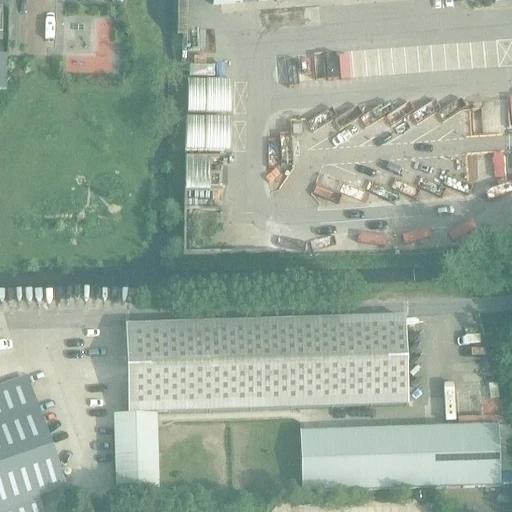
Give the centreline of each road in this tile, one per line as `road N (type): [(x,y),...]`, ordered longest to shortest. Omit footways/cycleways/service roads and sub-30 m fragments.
road 1 (unknown): [(261,87),(265,48),(283,31),(511,12)]
road 2 (unknown): [(511,132),(314,149),(296,164),(291,203)]
road 3 (unknown): [(261,87),(511,65)]
road 4 (unknown): [(291,203),(304,214),(342,217),(511,193)]
road 5 (unknown): [(291,203),(265,190),(258,173),(261,87)]
